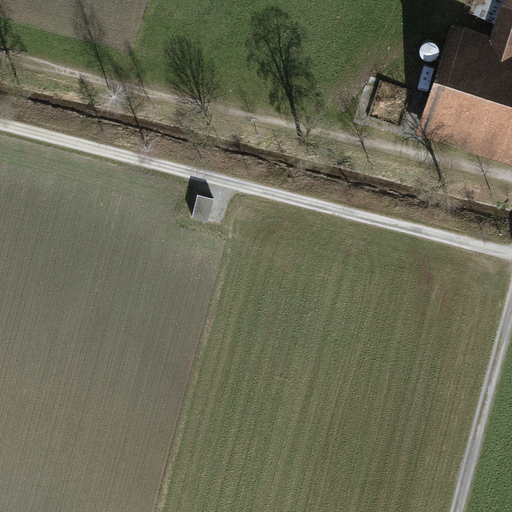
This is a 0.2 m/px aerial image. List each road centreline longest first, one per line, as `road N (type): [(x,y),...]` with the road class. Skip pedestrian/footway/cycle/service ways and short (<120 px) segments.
road 1 (track): [(511,255),(0,126)]
road 2 (track): [(0,54),(511,181)]
road 3 (track): [(511,304),(457,511)]
